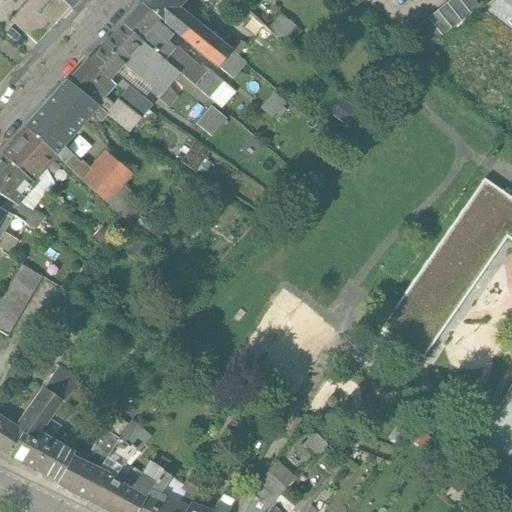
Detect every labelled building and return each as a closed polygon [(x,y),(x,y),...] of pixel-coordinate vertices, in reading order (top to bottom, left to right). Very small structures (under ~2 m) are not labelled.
[(29,0),(30,1),(28,3),(54,27),(70,11),(79,0),(29,0)] [(185,0),(146,0),(141,5),(158,19),(218,67),(231,53),(236,44),(230,39),(224,48),(176,9),(185,0)] [(473,0),(450,0),(410,33),(424,51),(479,7),(473,0)] [(54,27),(28,3),(10,23),(36,46),(54,27)] [(158,19),(141,5),(132,15),(121,24),(140,40),(158,19)] [(179,75),(120,26),(101,48),(88,59),(104,74),(109,79),(123,64),(161,94),(179,75)] [(207,77),(163,40),(161,40),(152,50),(193,85),(199,78),(203,82),(207,77)] [(104,74),(88,59),(67,84),(68,85),(85,96),(98,81),(104,74)] [(98,81),(85,96),(91,101),(97,94),(95,93),(102,85),(98,81)] [(68,85),(26,132),(44,148),(53,155),(97,106),(91,101),(85,96),(68,85)] [(140,120),(119,101),(107,114),(129,133),(140,120)] [(214,104),(199,122),(215,136),(230,117),(214,104)] [(44,148),(26,132),(2,158),(19,174),(44,148)] [(108,154),(83,183),(104,202),(130,173),(108,154)] [(2,158),(0,160),(0,196),(12,203),(17,206),(20,203),(23,199),(21,196),(28,188),(27,186),(30,183),(19,174),(2,158)] [(83,183),(65,166),(54,178),(72,194),(83,183)] [(511,200),(483,180),(379,330),(422,360),(506,239),(511,243),(511,200)] [(45,219),(20,203),(17,206),(12,203),(3,213),(12,217),(35,232),(45,219)] [(3,213),(0,211),(0,231),(1,232),(12,217),(3,213)] [(20,267),(3,297),(16,305),(34,275),(20,267)] [(47,300),(34,315),(45,326),(46,324),(54,332),(60,326),(52,318),(58,310),(47,300)] [(511,384),(480,442),(510,458),(511,455),(511,384)] [(14,426),(0,417),(0,454),(8,459),(21,436),(33,443),(38,435),(48,420),(27,409),(14,426)] [(134,422),(126,438),(147,449),(156,432),(134,422)] [(432,437),(417,426),(410,436),(425,446),(432,437)] [(97,440),(85,431),(71,453),(72,454),(70,460),(81,466),(97,440)] [(357,436),(342,431),(336,437),(351,448),(357,436)] [(71,453),(38,435),(33,443),(21,436),(8,459),(56,485),(70,460),(72,454),(71,453)] [(327,447),(315,435),(304,447),(314,456),(315,458),(327,447)] [(97,440),(81,466),(98,474),(114,450),(97,440)] [(304,447),(303,445),(297,451),(308,462),(314,456),(304,447)] [(446,463),(436,454),(427,464),(437,474),(446,463)] [(81,466),(70,460),(56,485),(105,511),(137,511),(144,503),(129,493),(99,475),(98,474),(81,466)] [(273,460),(266,472),(285,489),(294,479),(273,460)] [(141,481),(139,479),(129,493),(144,503),(150,493),(162,475),(151,468),(141,481)] [(467,481),(453,469),(444,480),(458,492),(467,481)] [(266,472),(243,511),(262,511),(274,500),(275,498),(284,490),(285,489),(266,472)] [(162,475),(150,493),(187,511),(191,506),(197,498),(205,485),(190,475),(181,488),(162,475)] [(186,511),(227,511),(238,494),(227,488),(213,511),(205,511),(191,506),(187,511),(186,511)] [(295,501),(284,490),(275,498),(286,509),(295,501)] [(144,503),(137,511),(186,511),(187,511),(150,493),(144,503)]
